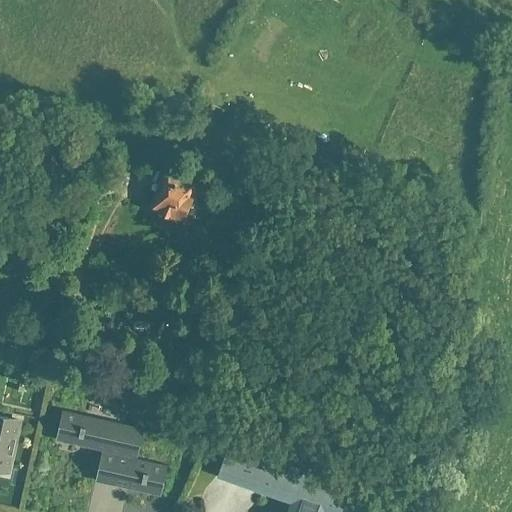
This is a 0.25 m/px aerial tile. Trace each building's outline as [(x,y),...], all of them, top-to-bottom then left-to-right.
[(162,162),(166,150),(150,144),(146,156),(162,162)] [(207,209),(217,182),(197,174),(194,181),(168,171),(152,210),(161,214),(158,221),(168,225),(171,216),(183,220),(184,219),(194,218),(199,206),(207,209)] [(90,242),(97,225),(79,219),(72,238),(74,238),(71,246),(86,251),(89,242),(90,242)] [(174,352),(203,359),(207,337),(178,331),(174,352)] [(92,374),(175,399),(183,374),(115,353),(112,362),(96,357),(92,374)] [(144,429),(63,411),(56,441),(102,452),(96,482),(161,497),(168,466),(137,459),(144,429)] [(19,421),(0,416),(0,474),(1,475),(2,471),(7,472),(19,421)] [(351,487),(229,442),(228,444),(252,453),(244,475),(303,497),(297,511),(317,511),(321,503),(340,510),(349,487),(350,488),(351,487)]
